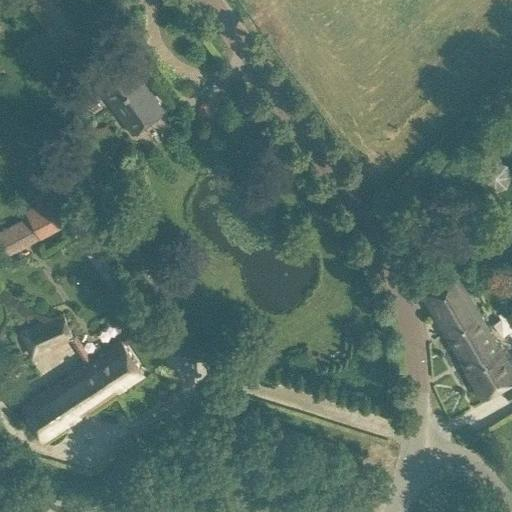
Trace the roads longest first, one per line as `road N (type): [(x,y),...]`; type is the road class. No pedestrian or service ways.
road 1 (unclassified): [(416,431),(409,322),(384,247),(212,0)]
road 2 (residential): [(416,431),(173,356)]
road 3 (unclassified): [(511,509),(471,463),(412,450)]
